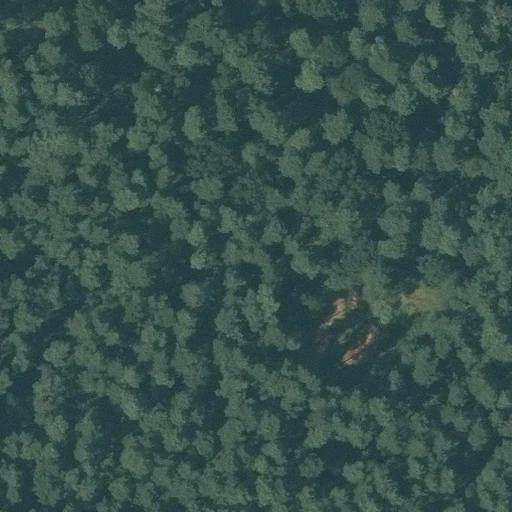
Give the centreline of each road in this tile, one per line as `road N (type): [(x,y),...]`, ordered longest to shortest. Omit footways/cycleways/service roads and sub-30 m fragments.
road 1 (track): [(0,14),(446,307),(511,375)]
road 2 (track): [(446,307),(408,214),(370,72),(338,0)]
